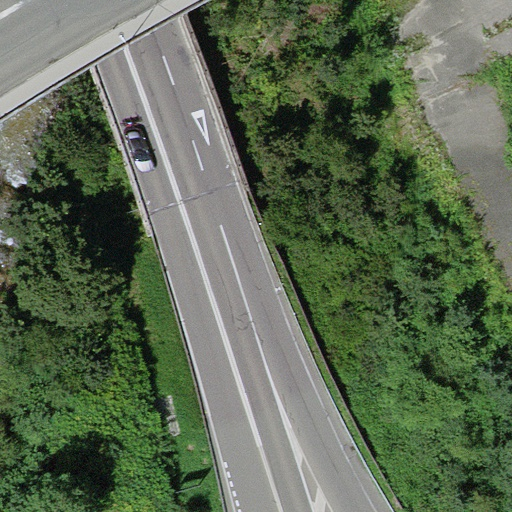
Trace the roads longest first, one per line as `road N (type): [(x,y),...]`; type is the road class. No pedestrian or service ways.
road 1 (trunk): [(355,511),(180,201)]
road 2 (trunk): [(300,511),(242,336),(180,201)]
road 3 (trunk): [(180,201),(209,341),(261,511)]
road 4 (trunk): [(106,0),(180,201)]
